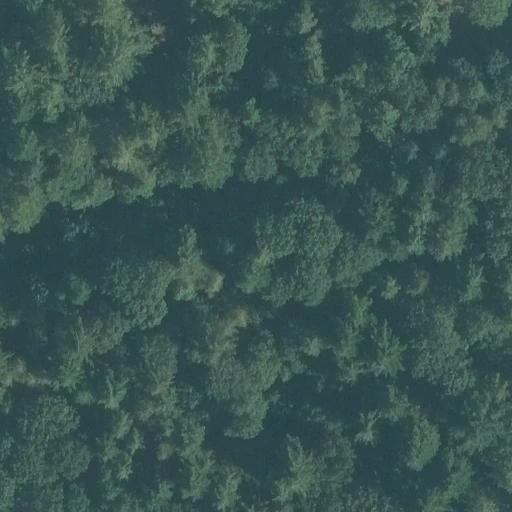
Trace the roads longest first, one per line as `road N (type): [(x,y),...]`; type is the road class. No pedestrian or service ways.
road 1 (unclassified): [(0,225),(511,83)]
road 2 (track): [(419,511),(374,224),(383,189),(367,123)]
